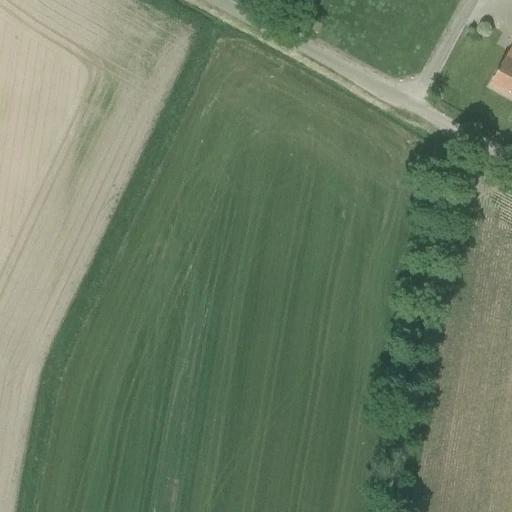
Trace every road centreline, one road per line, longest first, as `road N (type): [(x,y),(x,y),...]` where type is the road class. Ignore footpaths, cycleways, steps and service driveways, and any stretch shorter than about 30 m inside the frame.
road 1 (track): [(454,129),(389,511)]
road 2 (unclassified): [(511,160),(214,0)]
